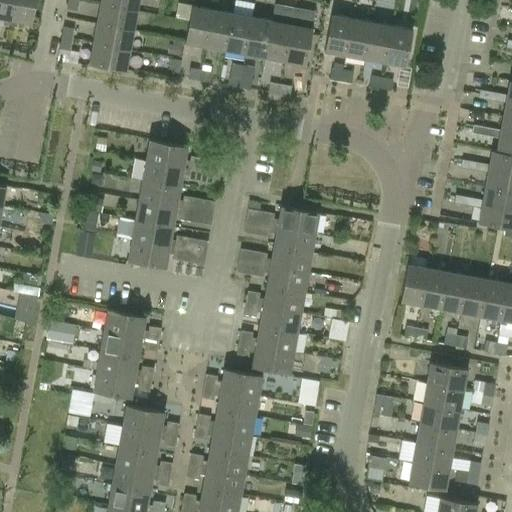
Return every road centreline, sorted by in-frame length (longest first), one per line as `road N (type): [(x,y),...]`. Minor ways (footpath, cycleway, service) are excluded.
road 1 (residential): [(359,511),(350,464),(391,214),(388,170)]
road 2 (residential): [(199,357),(242,120)]
road 3 (residential): [(242,120),(40,86)]
road 4 (residential): [(388,170),(410,159),(463,0)]
road 5 (residential): [(388,170),(350,141),(242,120)]
